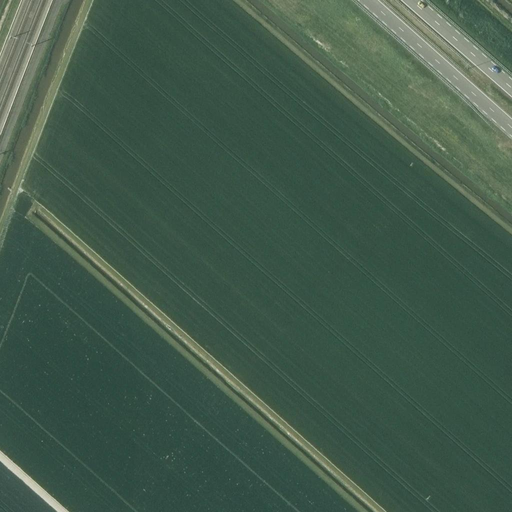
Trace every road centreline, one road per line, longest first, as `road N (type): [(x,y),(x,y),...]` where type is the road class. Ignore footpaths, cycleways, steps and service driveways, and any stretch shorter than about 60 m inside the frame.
road 1 (primary): [(365,0),(511,128)]
road 2 (primary): [(511,84),(416,0)]
